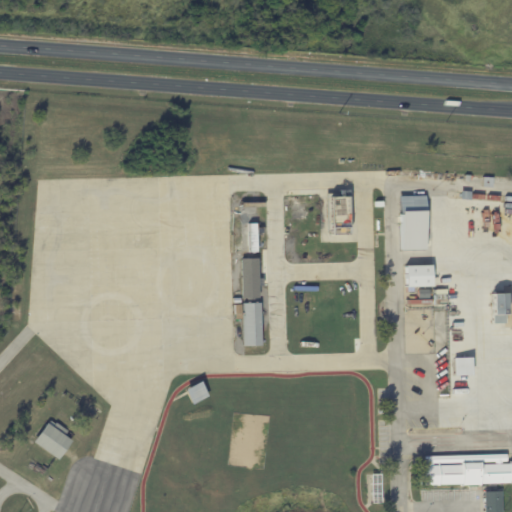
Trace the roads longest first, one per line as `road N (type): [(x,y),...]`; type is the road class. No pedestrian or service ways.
road 1 (secondary): [(511,84),(0,43)]
road 2 (secondary): [(0,72),(511,111)]
